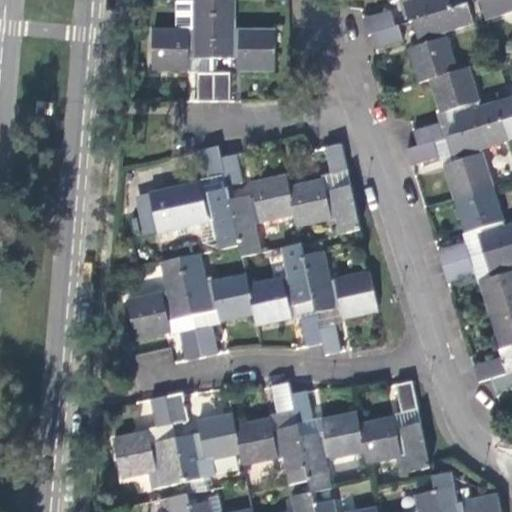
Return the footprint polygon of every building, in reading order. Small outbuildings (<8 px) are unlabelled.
[(214,0),(194,0),(194,27),(156,26),(155,70),(192,70),(192,54),(196,54),(196,59),(215,59),(214,0)] [(237,28),(236,0),(214,0),(215,59),(237,59),(237,55),(242,55),(242,70),(276,70),(277,28),(237,28)] [(408,0),(407,1),(413,21),(416,20),(452,8),(449,0),(408,0)] [(511,0),(485,0),(490,15),(511,7),(511,0)] [(470,2),(468,3),(452,8),(416,20),(422,36),(427,35),(429,39),(410,45),(422,83),(433,80),(461,71),(447,28),(476,19),(470,2)] [(365,19),(371,34),(375,33),(398,25),(393,9),(365,19)] [(407,40),(402,24),(398,25),(375,33),(380,49),(407,40)] [(473,67),(461,71),(433,80),(443,111),(439,112),(443,123),(416,131),(421,146),(507,120),(511,118),(511,96),(485,105),(473,67)] [(200,73),(200,101),(215,100),(215,73),(200,73)] [(215,100),(232,100),(232,73),(215,73),(215,100)] [(421,146),(410,150),(415,165),(441,157),(444,166),(449,164),(459,199),(496,188),(483,146),(511,136),(511,135),(507,120),(421,146)] [(338,233),(361,228),(351,184),(341,141),(324,146),(331,173),(320,176),(321,179),(290,186),(296,214),(298,225),(334,216),(338,233)] [(241,246),(230,199),(227,185),(220,157),(218,146),(202,150),(209,178),(199,180),(199,184),(150,195),(161,241),(204,231),(206,242),(220,250),(241,246)] [(220,157),(227,185),(243,181),(236,153),(220,157)] [(243,256),(263,252),(256,223),(296,214),(290,186),(287,175),(253,182),(256,197),(249,198),(248,195),(230,199),(241,246),(243,256)] [(511,222),(507,224),(496,188),(459,199),(468,231),(467,232),(471,243),(444,251),(448,265),(511,245),(511,222)] [(316,305),(305,257),(302,244),(284,248),(291,280),(251,288),(258,317),(260,328),(294,320),(290,306),(297,305),(298,309),(302,308),(316,305)] [(511,245),(448,265),(453,279),(479,272),(481,281),(485,280),(495,313),(511,307),(511,245)] [(280,250),(270,251),(272,276),(283,275),(280,250)] [(330,281),(324,253),(305,257),(316,305),(318,313),(338,308),(338,306),(343,304),(347,319),(381,311),(371,273),(330,281)] [(258,317),(251,288),(248,276),(211,285),(204,254),(186,258),(209,360),(222,357),(216,329),(224,328),(223,324),(258,317)] [(209,360),(186,258),(166,262),(173,295),(129,304),(137,341),(175,334),(175,337),(185,336),(191,364),(209,360)] [(318,313),(316,305),(302,308),(305,323),(319,319),(318,313)] [(511,307),(495,313),(505,346),(503,346),(506,354),(478,363),(482,378),(494,375),(511,369),(511,307)] [(322,331),(319,319),(305,323),(312,350),(325,347),(322,331)] [(328,359),(345,356),(339,327),(322,331),(325,347),(328,359)] [(511,386),(511,369),(494,375),(499,391),(511,386)] [(411,470),(429,466),(421,428),(418,413),(411,383),(398,386),(404,415),(393,417),(394,421),(360,428),(365,452),(368,463),(407,454),(411,470)] [(290,476),(309,472),(294,399),(292,388),(275,391),(281,419),(271,420),(272,424),(239,431),(245,455),(247,467),(287,458),(290,476)] [(326,461),(365,452),(360,428),(357,417),(325,424),(325,420),(316,422),(310,396),(294,399),(309,472),(311,481),(329,477),(326,461)] [(191,425),(185,397),(169,400),(175,428),(191,425)] [(160,432),(175,428),(169,400),(154,403),(160,432)] [(245,455),(239,431),(237,418),(201,426),(204,440),(198,442),(197,437),(177,441),(187,484),(208,480),(204,463),(245,455)] [(160,432),(151,434),(155,449),(160,448),(159,445),(177,441),(175,428),(160,432)] [(169,488),(187,484),(177,441),(159,445),(160,448),(155,449),(151,434),(115,441),(123,480),(152,474),(155,491),(169,488)] [(503,511),(499,491),(460,499),(456,484),(434,488),(439,511),(503,511)] [(439,511),(434,488),(416,492),(420,509),(406,511),(439,511)] [(317,511),(316,501),(314,493),(295,497),(298,511),(317,511)] [(192,511),(191,502),(189,494),(170,498),(173,511),(192,511)] [(378,511),(378,506),(348,511),(338,511),(335,497),(316,501),(317,511),(378,511)] [(256,511),(256,507),(236,511),(214,511),(211,498),(191,502),(192,511),(256,511)]
